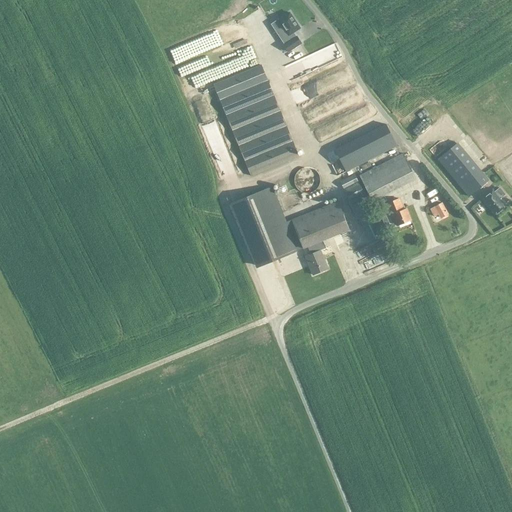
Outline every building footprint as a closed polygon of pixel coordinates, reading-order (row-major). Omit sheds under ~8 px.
[(290,13),(272,24),(285,44),(284,45),(288,52),(301,43),(296,37),(293,33),(300,28),(290,13)] [(213,84),(251,175),(299,155),(261,64),(213,84)] [(302,118),(359,93),(354,82),(297,107),(302,118)] [(291,93),(294,98),(308,92),(305,87),(291,93)] [(367,101),(311,125),(315,136),(372,112),(367,101)] [(335,151),(346,173),(397,147),(386,125),(335,151)] [(331,145),(338,144),(337,137),(330,139),(331,145)] [(488,181),(456,143),(438,158),(469,196),(488,181)] [(373,201),(416,179),(403,153),(360,176),(373,201)] [(376,215),(367,197),(354,173),(340,181),(371,240),(385,233),(376,215)] [(235,176),(222,181),(225,188),(237,183),(235,176)] [(283,177),(277,181),(286,194),(292,190),(283,177)] [(303,249),(291,219),(286,222),(272,188),(234,204),(260,266),(303,249)] [(496,212),(497,213),(504,207),(503,206),(504,205),(499,199),(505,194),(500,188),(496,191),(494,189),(482,198),(494,213),(496,212)] [(406,209),(404,210),(399,199),(387,204),(394,222),(396,222),(398,225),(411,220),(406,209)] [(325,247),(323,241),(350,230),(338,201),(291,219),(303,249),(308,247),(311,254),(306,256),(313,274),(328,269),(320,249),(325,247)] [(441,217),(448,214),(442,203),(431,209),(435,216),(439,214),(441,217)]
